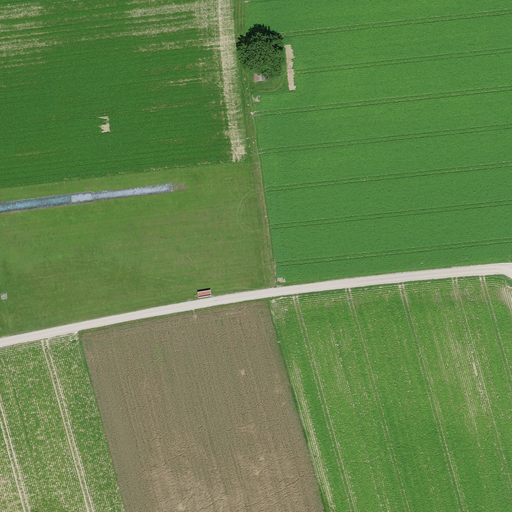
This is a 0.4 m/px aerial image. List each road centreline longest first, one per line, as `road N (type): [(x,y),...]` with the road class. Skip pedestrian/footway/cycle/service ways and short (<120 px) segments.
road 1 (track): [(0,343),(270,292),(511,267)]
road 2 (track): [(270,292),(230,0)]
